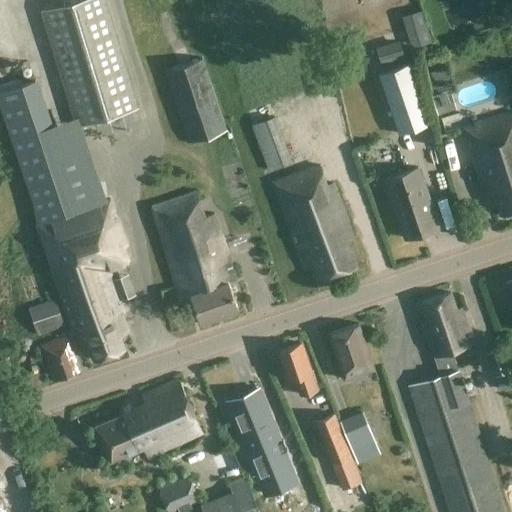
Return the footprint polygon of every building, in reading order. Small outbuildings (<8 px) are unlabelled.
[(74,0),(41,10),(76,126),(138,107),(105,0),(74,0)] [(411,14),(402,16),(406,29),(412,48),(431,42),(421,10),(411,14)] [(509,72),(511,70),(511,16),(511,15),(491,23),(509,72)] [(380,49),(377,50),(381,65),(405,58),(400,42),(396,43),(380,49)] [(226,130),(203,57),(191,57),(174,63),(168,70),(165,71),(189,143),(226,130)] [(409,62),(378,73),(399,134),(430,124),(409,62)] [(0,90),(0,106),(31,199),(35,225),(37,224),(48,256),(58,287),(82,353),(91,349),(95,360),(125,349),(118,332),(127,329),(122,313),(124,313),(120,301),(112,279),(109,270),(128,263),(122,247),(126,245),(110,199),(81,209),(37,78),(0,90)] [(432,114),(448,108),(443,94),(427,100),(432,114)] [(511,112),(511,111),(461,128),(465,141),(472,139),(475,151),(470,152),(484,196),(493,193),(501,216),(511,212),(511,112)] [(292,163),(274,116),(251,125),(268,171),(292,163)] [(228,163),(225,145),(211,147),(214,165),(228,163)] [(357,266),(347,239),(353,237),(333,183),(326,185),(319,165),(273,182),(302,257),(311,254),(321,280),(357,266)] [(395,208),(406,239),(438,228),(418,167),(382,179),(392,209),(395,208)] [(238,309),(223,266),(230,263),(214,213),(204,216),(197,192),(152,206),(180,298),(191,294),(201,322),(238,309)] [(511,279),(503,282),(511,307),(511,279)] [(457,313),(450,292),(421,302),(427,322),(422,323),(433,357),(440,375),(409,385),(449,511),(504,511),(452,350),(474,343),(463,311),(457,313)] [(56,299),(29,308),(37,335),(65,326),(56,299)] [(374,369),(359,323),(329,333),(344,379),(374,369)] [(79,373),(68,336),(41,345),(53,382),(79,373)] [(279,350),(288,379),(293,377),(299,395),(315,389),(299,343),(279,350)] [(502,348),(497,350),(486,354),(495,377),(511,371),(502,348)] [(123,414),(95,426),(111,461),(118,458),(122,463),(131,458),(131,452),(143,447),(147,456),(202,433),(179,379),(141,395),(145,403),(133,407),(131,403),(120,408),(123,414)] [(259,389),(227,402),(253,465),(285,452),(259,389)] [(315,420),(331,462),(342,489),(362,481),(352,454),(335,412),(315,420)] [(341,421),(353,451),(353,452),(357,462),(380,453),(375,442),(363,412),(341,421)] [(177,511),(200,502),(188,474),(160,485),(171,511),(177,511)] [(201,503),(204,511),(261,511),(247,474),(228,481),(232,491),(201,503)]
